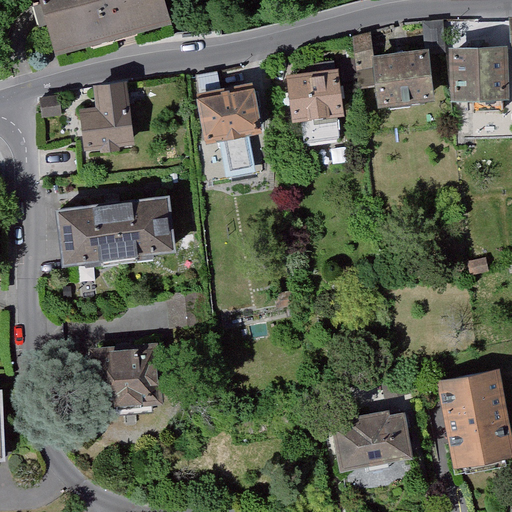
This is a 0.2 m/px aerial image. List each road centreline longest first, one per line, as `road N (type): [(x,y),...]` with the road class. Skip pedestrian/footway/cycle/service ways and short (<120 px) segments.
road 1 (residential): [(20,93),(387,12),(511,3)]
road 2 (residential): [(20,93),(41,444),(115,511)]
